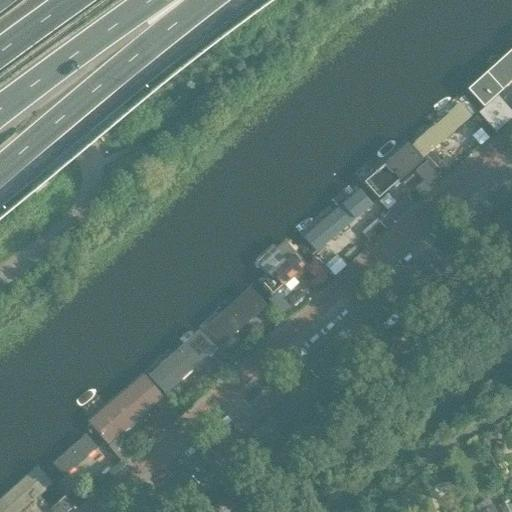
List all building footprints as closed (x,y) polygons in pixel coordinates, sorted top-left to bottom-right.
[(489,112),(511,91),(511,64),(475,96),(489,112)] [(434,157),(477,119),(464,104),(421,143),(434,157)] [(384,201),(428,163),(416,148),(372,187),(384,201)] [(407,192),(364,230),(372,240),(416,202),(407,192)] [(322,257),(379,208),(366,193),(309,242),(322,257)] [(274,294),(307,264),(296,251),(263,281),(274,294)] [(330,279),(314,260),(305,268),(313,278),(307,283),(315,292),(330,279)] [(209,329),(225,346),(269,306),(253,290),(209,329)] [(171,395),(221,350),(205,333),(155,378),(171,395)] [(91,424),(108,444),(162,396),(145,377),(91,424)] [(177,415),(162,399),(154,406),(159,411),(150,420),(159,431),(177,415)] [(123,463),(137,450),(133,445),(130,445),(118,437),(108,445),(123,463)] [(69,482),(105,453),(92,438),(57,467),(69,482)] [(0,506),(0,511),(26,511),(56,486),(41,470),(0,506)]
